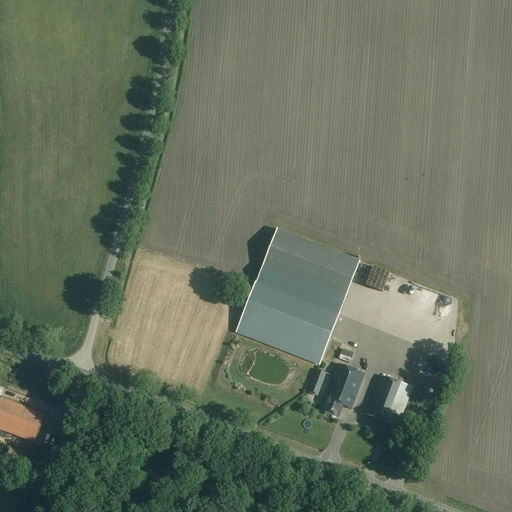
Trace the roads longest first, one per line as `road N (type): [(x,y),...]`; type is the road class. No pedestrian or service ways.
road 1 (tertiary): [(80,375),(444,511)]
road 2 (unclassified): [(80,375),(157,83),(169,0)]
